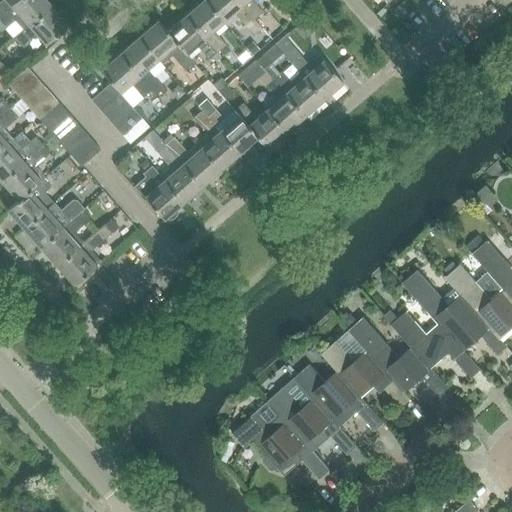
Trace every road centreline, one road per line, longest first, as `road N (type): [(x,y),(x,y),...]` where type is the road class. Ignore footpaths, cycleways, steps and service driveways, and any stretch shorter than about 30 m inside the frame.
road 1 (residential): [(20,399),(173,253)]
road 2 (residential): [(358,511),(397,479),(497,462)]
road 3 (residential): [(117,511),(20,399)]
